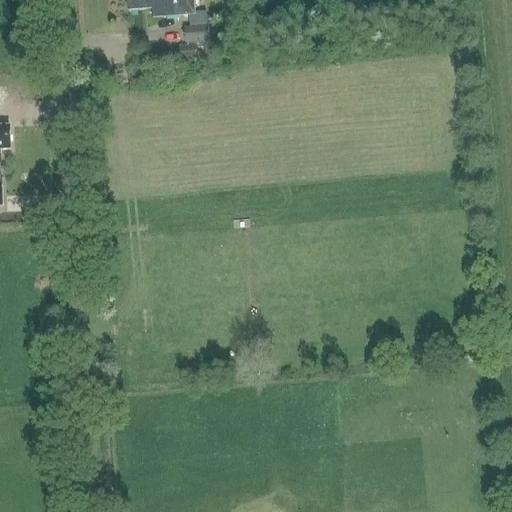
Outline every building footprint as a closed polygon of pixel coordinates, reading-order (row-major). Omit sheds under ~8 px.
[(127,0),(129,11),(152,9),(152,17),(188,14),(193,14),(191,0),(127,0)] [(184,28),(184,45),(209,44),(208,27),(207,27),(206,13),(193,14),(188,14),(189,27),(184,28)] [(195,47),(178,48),(179,64),(196,63),(195,47)] [(151,51),(152,63),(164,62),(163,50),(151,51)] [(0,148),(8,148),(7,127),(0,127),(0,148)]
